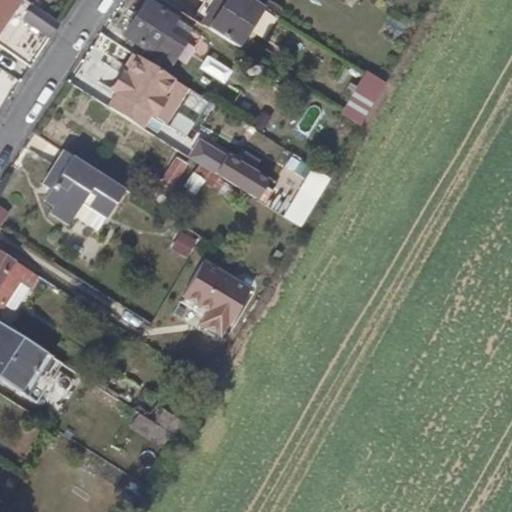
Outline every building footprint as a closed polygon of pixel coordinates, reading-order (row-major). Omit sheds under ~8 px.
[(19,0),(0,0),(0,28),(3,24),(19,0)] [(239,49),(266,7),(254,0),(221,0),(226,3),(209,30),(239,49)] [(164,33),(172,21),(143,2),(122,35),(168,65),(181,44),(164,33)] [(48,37),(58,23),(32,5),(22,20),(48,37)] [(189,31),(172,21),(164,33),(181,44),(189,31)] [(0,40),(9,28),(3,24),(0,28),(0,40)] [(171,79),(135,57),(124,75),(121,73),(110,91),(153,117),(163,99),(160,97),(171,79)] [(251,64),(248,64),(245,65),(243,67),(241,70),(241,73),(243,76),(244,78),(247,80),(251,80),(253,79),(256,77),(257,74),(257,71),(256,68),(254,66),(251,64)] [(375,100),(356,88),(340,113),(360,125),(375,100)] [(263,131),(270,118),(261,113),(254,126),(263,131)] [(226,156),(225,157),(199,141),(189,158),(257,200),(267,182),(251,172),(256,162),(246,155),(240,165),(226,156)] [(124,189),(62,151),(41,185),(50,191),(44,202),(54,208),(50,214),(68,226),(74,217),(83,202),(105,217),(106,218),(124,189)] [(168,190),(184,166),(173,160),(158,184),(168,190)] [(316,200),(300,191),(285,218),(300,227),(316,200)] [(105,217),(83,202),(74,217),(97,231),(105,217)] [(194,241),(181,234),(172,249),(186,256),(194,241)] [(0,305),(1,304),(16,281),(27,288),(35,275),(0,252),(0,305)] [(206,312),(225,324),(227,321),(229,323),(249,290),(200,262),(180,296),(206,312)] [(12,311),(27,288),(16,281),(1,304),(12,311)] [(200,322),(219,334),(225,324),(206,312),(200,322)] [(48,355),(0,324),(0,381),(23,395),(48,355)]
